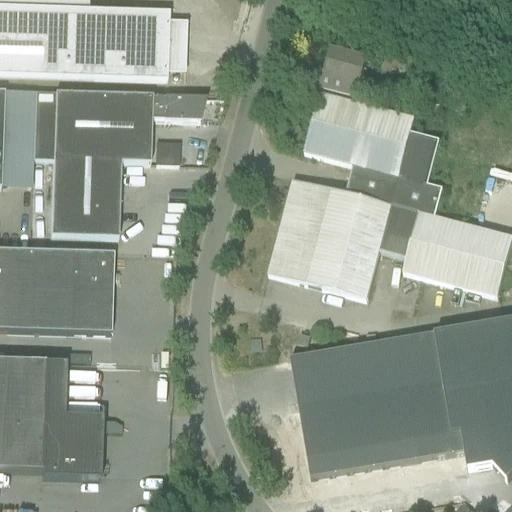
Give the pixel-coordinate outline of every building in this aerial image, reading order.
[(0,0),(0,82),(165,87),(167,19),(77,16),(78,1),(87,2),(86,0),(0,0)] [(319,78),(315,94),(316,94),(357,104),(361,89),(359,88),(366,63),(330,55),(329,54),(324,72),(332,74),(331,81),(319,78)] [(205,105),(185,104),(151,103),(53,100),(53,101),(33,101),(31,165),(51,166),(51,168),(119,171),(119,170),(148,171),(150,126),(163,127),(199,129),(205,105)] [(365,307),(370,288),(378,258),(406,265),(402,280),(497,304),(511,245),(434,225),(441,196),(426,192),(438,147),(409,139),(413,125),(318,100),(303,160),(352,173),(345,201),(291,187),(267,282),(365,307)] [(178,148),(153,149),(154,169),(179,168),(178,148)] [(117,246),(119,171),(51,168),(49,244),(117,246)] [(111,262),(0,258),(0,338),(108,342),(111,262)] [(466,477),(491,473),(505,488),(511,481),(511,328),(289,366),(306,466),(301,466),(303,476),(306,494),(318,502),(457,479),(457,478),(466,477)] [(309,342),(299,339),(296,349),(306,352),(309,342)] [(0,369),(0,478),(41,480),(41,486),(99,488),(101,427),(63,426),(65,372),(0,369)]
